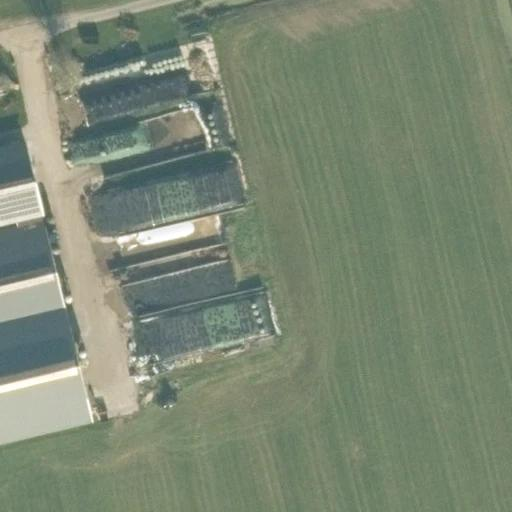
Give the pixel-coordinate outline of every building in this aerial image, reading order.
[(60,76),(67,74),(65,65),(58,68),(60,76)] [(0,229),(0,437),(89,416),(43,214),(42,214),(25,144),(0,149),(0,218),(18,214),(21,225),(0,229)] [(105,173),(105,197),(232,194),(231,170),(105,173)] [(194,277),(225,273),(223,260),(192,264),(194,277)] [(229,310),(235,331),(249,327),(243,306),(229,310)] [(112,399),(110,384),(94,386),(95,401),(112,399)]
